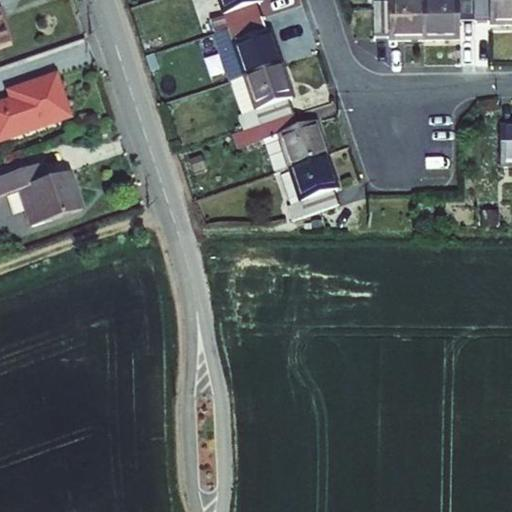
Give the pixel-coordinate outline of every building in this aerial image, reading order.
[(216,0),(222,16),(210,21),(215,36),(212,37),(229,84),(232,83),(243,116),(240,118),(244,132),(233,136),(237,149),(263,142),(274,175),(287,170),(299,204),(287,208),(291,222),(339,207),(334,193),(342,190),(317,122),(299,129),(291,103),(296,99),(272,37),(262,11),(269,7),(266,0),(216,0)] [(511,0),(388,0),(389,3),(372,4),(374,39),(389,38),(390,44),(461,41),(462,21),(492,20),(492,25),(511,25),(511,0)] [(0,140),(67,118),(52,76),(6,92),(8,101),(0,103),(0,140)] [(511,128),(500,128),(500,171),(511,170),(511,128)] [(0,197),(17,192),(29,228),(80,212),(68,173),(42,181),(37,166),(0,178),(0,197)]
